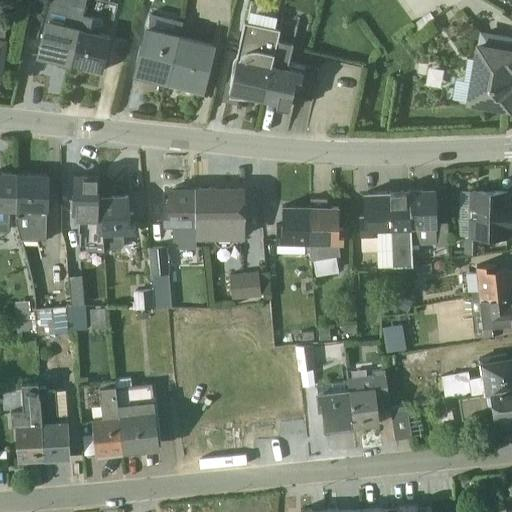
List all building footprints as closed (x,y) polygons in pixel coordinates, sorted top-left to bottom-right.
[(37,51),(70,59),(82,10),(84,0),(61,0),(60,4),(68,6),(65,18),(46,13),(37,51)] [(134,69),(167,77),(179,29),(182,17),(149,8),(134,69)] [(428,8),(412,20),(417,27),(434,14),(428,8)] [(82,10),(70,59),(101,66),(109,31),(98,28),(101,14),(82,10)] [(256,93),(262,95),(276,35),(279,24),(243,17),(227,87),(228,92),(255,95),(256,93)] [(211,38),(179,29),(167,77),(203,85),(215,39),(211,38)] [(276,35),(262,95),(288,101),(293,82),(298,83),(302,68),(301,62),(285,58),(290,38),(276,35)] [(511,66),(511,45),(476,39),(466,96),(503,103),(507,103),(510,84),(506,83),(509,66),(511,66)] [(424,80),(440,83),(443,64),(427,62),(424,80)] [(8,206),(16,206),(17,168),(0,166),(0,223),(7,223),(8,206)] [(17,168),(16,206),(15,215),(21,239),(37,240),(37,234),(45,234),(46,206),(47,206),(49,169),(17,168)] [(101,218),(100,206),(97,206),(98,171),(72,169),(70,217),(101,218)] [(508,172),(507,171),(505,171),(503,172),(502,173),(501,174),(500,176),(501,178),(502,179),(503,181),(505,181),(507,181),(508,181),(510,180),(511,178),(511,176),(511,174),(510,173),(508,172)] [(177,242),(195,242),(195,232),(194,183),(194,181),(166,182),(166,198),(162,198),(162,220),(172,220),(172,236),(176,236),(177,242)] [(194,183),(195,232),(214,232),(214,236),(219,240),(228,240),(232,235),(232,232),(242,232),(242,183),(194,183)] [(407,185),(410,239),(434,237),(434,240),(447,240),(446,216),(435,217),(432,184),(407,185)] [(388,186),(390,260),(411,260),(410,239),(407,185),(388,186)] [(508,222),(509,197),(506,197),(506,186),(470,185),(470,186),(469,230),(469,232),(463,231),(463,248),(478,248),(479,230),(505,231),(505,222),(508,222)] [(376,261),(390,260),(388,186),(363,187),(363,218),(358,219),(357,228),(360,228),(360,245),(375,244),(376,261)] [(469,230),(470,186),(458,187),(457,229),(469,230)] [(100,191),(100,206),(101,218),(103,244),(119,243),(123,239),(123,227),(135,226),(134,206),(129,206),(128,189),(100,191)] [(303,247),(303,246),(310,245),(309,200),(279,199),(279,218),(274,217),(273,237),(275,237),(275,246),(303,247)] [(310,245),(310,254),(339,249),(337,237),(342,237),(342,221),(337,221),(338,200),(309,200),(310,245)] [(150,268),(168,267),(166,240),(148,242),(150,268)] [(429,257),(412,259),(414,271),(430,269),(429,257)] [(511,288),(511,264),(511,265),(511,263),(510,261),(494,262),(493,258),(474,260),(475,275),(469,276),(471,292),(511,288)] [(231,293),(260,290),(258,265),(229,268),(231,293)] [(125,304),(153,303),(151,283),(132,285),(133,296),(125,296),(125,304)] [(511,314),(511,288),(471,292),(469,292),(472,324),(500,322),(499,316),(511,314)] [(30,329),(35,330),(34,320),(30,320),(28,295),(14,296),(17,329),(30,328),(30,329)] [(85,299),(65,299),(65,300),(67,318),(72,318),(72,324),(86,324),(85,299)] [(34,320),(35,330),(67,327),(67,318),(65,300),(33,302),(34,320)] [(89,304),(90,324),(105,324),(104,304),(89,304)] [(404,342),(400,318),(381,322),(385,346),(404,342)] [(311,338),(294,340),(297,365),(315,363),(311,338)] [(340,341),(313,345),(315,357),(342,353),(340,341)] [(489,383),(511,380),(511,351),(505,352),(504,348),(477,352),(479,369),(481,385),(489,383)] [(347,376),(352,420),(379,417),(375,389),(387,388),(383,363),(371,365),(372,370),(347,373),(347,376)] [(456,389),(481,385),(479,369),(468,371),(467,365),(440,370),(444,392),(456,389)] [(114,373),(122,445),(138,443),(138,440),(157,438),(151,377),(130,379),(130,372),(114,373)] [(95,448),(95,449),(122,445),(114,373),(98,375),(100,400),(90,401),(93,427),(95,448)] [(38,380),(38,375),(19,376),(20,385),(1,386),(2,403),(10,403),(11,419),(15,418),(17,456),(43,455),(38,380)] [(321,405),(322,417),(324,423),(352,420),(347,376),(316,379),(317,386),(315,386),(316,406),(321,405)] [(47,384),(47,379),(38,380),(43,455),(69,453),(64,384),(47,384)] [(511,380),(489,383),(481,385),(456,389),(460,410),(492,405),(495,421),(511,418),(511,380)] [(405,399),(389,402),(394,434),(410,432),(405,399)] [(83,449),(95,448),(93,427),(81,429),(83,449)] [(359,503),(359,511),(429,511),(428,500),(359,503)] [(322,503),(322,511),(359,511),(359,503),(336,504),(336,502),(326,503),(322,503)] [(322,511),(322,503),(321,503),(321,504),(310,504),(310,503),(299,503),(299,511),(322,511)]
